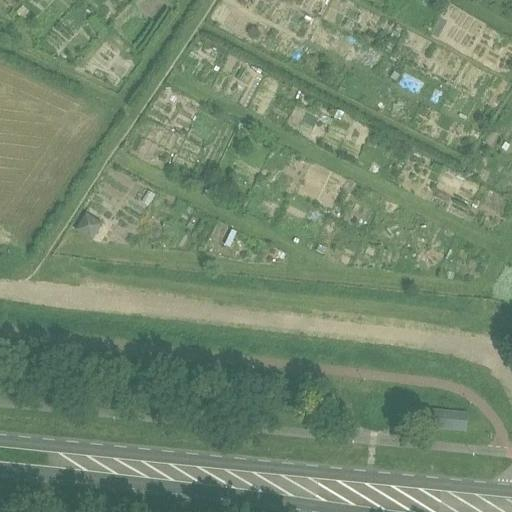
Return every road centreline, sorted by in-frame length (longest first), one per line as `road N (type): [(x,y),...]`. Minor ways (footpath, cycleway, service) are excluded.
road 1 (track): [(511,363),(479,345),(0,289)]
road 2 (primary): [(511,492),(0,441)]
road 3 (primary): [(0,469),(344,511)]
